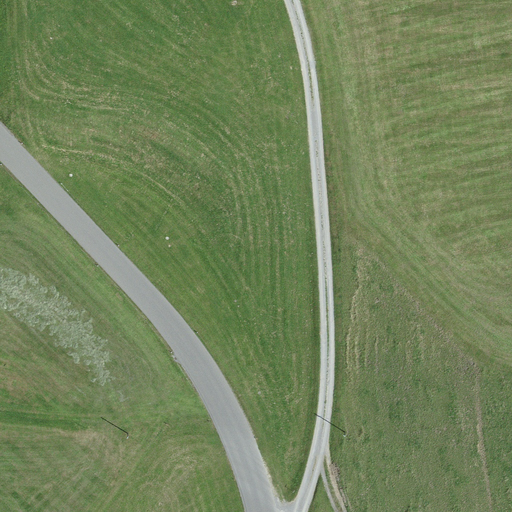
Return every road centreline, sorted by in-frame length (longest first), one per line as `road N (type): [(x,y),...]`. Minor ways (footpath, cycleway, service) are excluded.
road 1 (unclassified): [(296,511),(324,411),(325,263),(314,93),(289,0)]
road 2 (tertiary): [(262,511),(239,437),(183,341),(0,140)]
